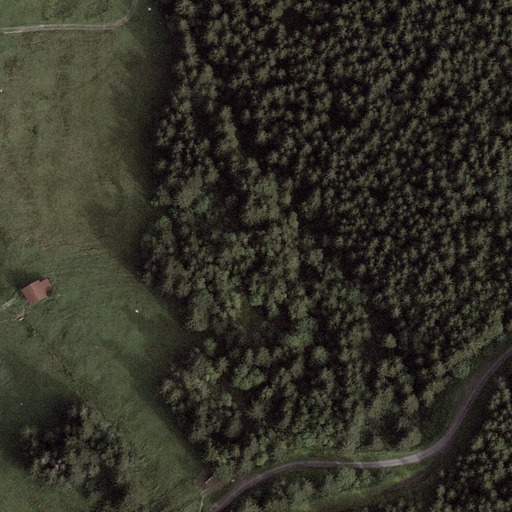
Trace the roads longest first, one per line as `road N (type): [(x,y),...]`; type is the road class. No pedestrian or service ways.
road 1 (track): [(511,351),(419,456),(279,468),(209,511)]
road 2 (track): [(0,29),(111,24),(141,0)]
